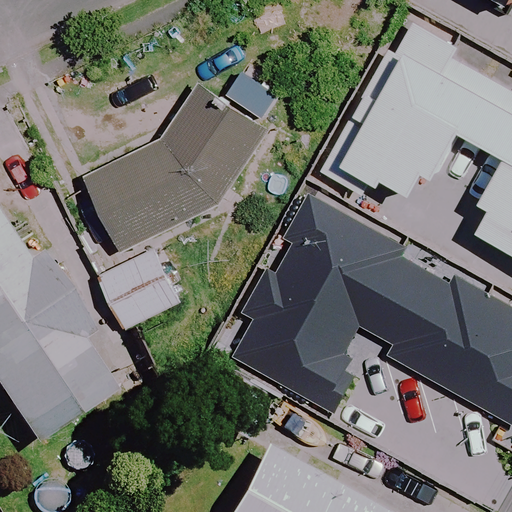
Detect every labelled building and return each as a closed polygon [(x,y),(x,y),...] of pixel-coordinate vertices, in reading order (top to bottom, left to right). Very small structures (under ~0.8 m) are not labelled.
[(511,0),(454,0),(498,23),(502,16),(511,21),(511,0)] [(492,240),(511,251),(511,91),(454,57),(458,49),(411,22),(320,177),(343,190),(352,174),(380,190),(385,182),(416,199),(429,177),(438,182),(466,135),(509,161),(483,206),(496,213),(483,235),(492,240)] [(79,188),(116,260),(228,203),(267,128),(193,89),(164,145),(79,188)] [(21,268),(0,236),(0,409),(28,452),(109,399),(70,340),(83,332),(36,259),(21,268)] [(183,303),(157,250),(98,279),(124,332),(183,303)] [(397,297),(346,270),(277,398),(337,431),(352,405),(436,451),(477,375),(383,324),(397,297)] [(362,511),(255,453),(222,511),(362,511)]
